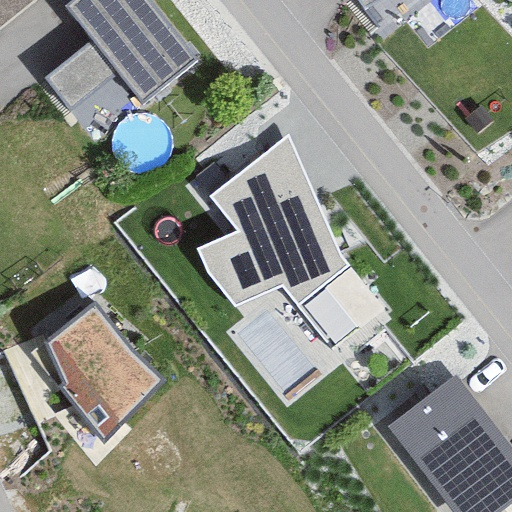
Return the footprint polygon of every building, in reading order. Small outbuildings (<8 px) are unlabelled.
[(148,0),(87,0),(72,11),(144,103),(197,62),(148,0)] [(345,0),(362,24),(396,0),(345,0)] [(76,44),(39,65),(60,101),(97,80),(76,44)] [(285,128),(210,194),(237,226),(197,244),(204,274),(239,302),(280,284),(299,301),(349,266),(285,128)] [(132,351),(95,303),(46,343),(66,382),(61,387),(105,443),(164,381),(132,351)] [(511,443),(459,374),(394,422),(461,511),(493,511),(511,498),(511,443)]
